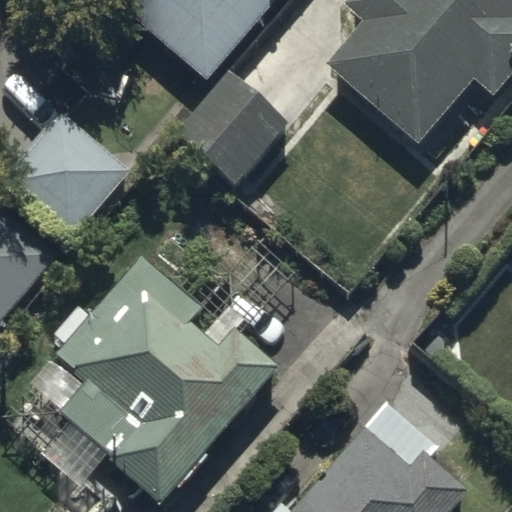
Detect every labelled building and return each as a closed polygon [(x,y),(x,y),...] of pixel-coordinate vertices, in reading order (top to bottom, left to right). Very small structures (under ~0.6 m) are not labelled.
[(109,0),(207,83),(277,0),(109,0)] [(511,0),(349,0),(344,6),(363,21),(325,67),(418,143),(470,81),(490,98),(511,71),(511,0)] [(285,122),(223,73),(174,134),(236,183),(285,122)] [(128,171),(59,115),(3,184),(71,241),(128,171)] [(0,325),(56,254),(0,210),(0,325)] [(511,313),(511,260),(500,251),(428,339),(465,370),(511,313)] [(201,313),(138,259),(89,317),(78,308),(53,337),(63,345),(54,355),(69,367),(43,398),(67,419),(51,438),(90,471),(103,455),(162,505),(278,369),(230,329),(214,347),(190,327),(201,313)] [(290,511),(280,504),(273,511),(452,511),(467,494),(427,459),(436,449),(385,404),(290,511)]
